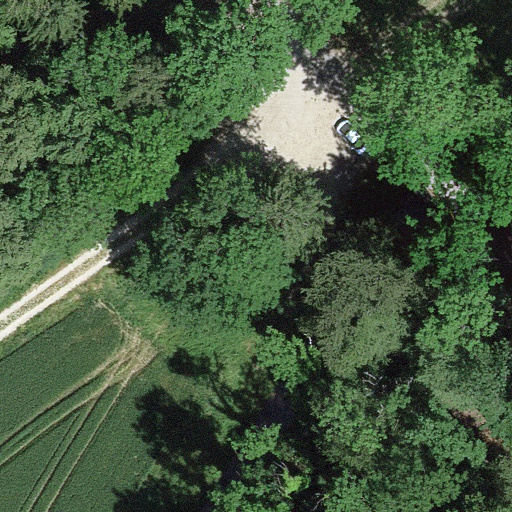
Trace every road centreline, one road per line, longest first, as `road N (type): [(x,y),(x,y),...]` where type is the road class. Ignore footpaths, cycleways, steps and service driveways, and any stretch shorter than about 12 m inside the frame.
road 1 (track): [(273,0),(284,31),(470,213),(493,268),(489,353),(456,422),(352,511)]
road 2 (track): [(339,83),(0,330)]
road 3 (track): [(0,78),(159,0)]
